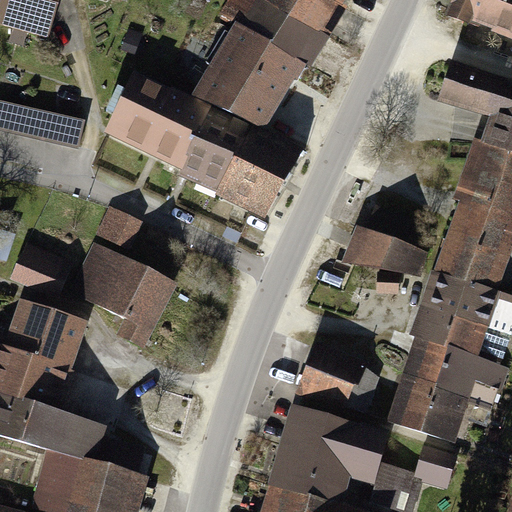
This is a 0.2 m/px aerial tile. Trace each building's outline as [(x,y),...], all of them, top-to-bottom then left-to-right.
[(0,0),(0,31),(41,42),(52,0),(0,0)] [(128,80),(100,130),(259,220),(298,150),(265,131),(299,69),(307,72),(340,15),(334,11),(340,0),(232,0),(222,19),(231,24),(183,110),(128,80)] [(511,0),(449,0),(441,21),(511,46),(511,0)] [(511,86),(442,65),(428,103),(481,122),(448,205),(423,271),(402,336),(408,338),(379,418),(444,440),(462,390),(499,400),(508,369),(470,359),(511,239),(511,86)] [(128,251),(140,226),(109,210),(96,235),(128,251)] [(422,255),(352,228),(339,262),(409,289),(422,255)] [(0,251),(9,253),(11,239),(0,237),(0,251)] [(64,262),(19,244),(6,279),(51,297),(64,262)] [(171,288),(94,246),(67,293),(119,322),(112,335),(137,349),(171,288)] [(50,412),(79,322),(10,301),(0,333),(0,433),(84,460),(95,426),(50,412)] [(357,359),(307,341),(290,389),(340,406),(357,359)] [(380,432),(282,405),(253,511),(364,511),(335,503),(343,479),(367,485),(380,432)] [(373,498),(415,509),(423,480),(449,487),(459,451),(424,442),(418,468),(384,459),(373,498)] [(130,511),(138,481),(50,459),(36,511),(130,511)] [(511,511),(511,477),(502,511),(511,511)]
